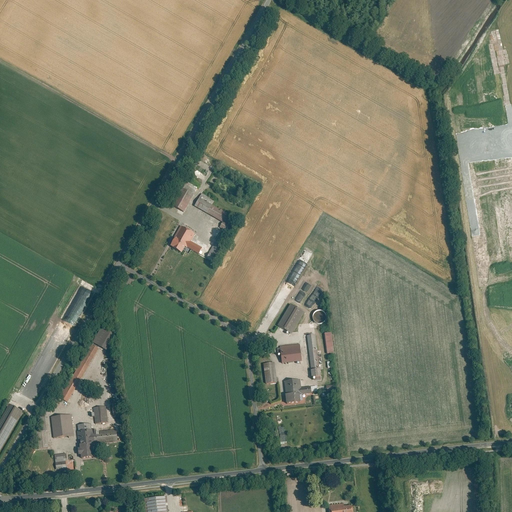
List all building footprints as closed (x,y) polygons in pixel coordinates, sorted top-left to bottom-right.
[(184,182),(171,206),(183,213),(196,189),(184,182)] [(181,255),(185,246),(215,262),(236,222),(211,208),(215,199),(203,193),(195,208),(207,215),(207,216),(225,227),(212,249),(194,239),(197,235),(180,225),(174,236),(178,237),(171,250),(181,255)] [(297,262),(278,302),(285,305),(304,266),(297,262)] [(303,304),(312,284),(306,281),(296,301),(303,304)] [(288,305),(277,327),(292,335),(304,312),(288,305)] [(311,320),(322,325),(327,315),(315,310),(311,320)] [(66,324),(58,339),(65,343),(73,328),(66,324)] [(100,327),(92,344),(107,351),(115,333),(100,327)] [(331,333),(324,334),(327,355),(334,354),(331,333)] [(318,375),(314,337),(308,338),(312,376),(318,375)] [(300,346),(279,348),(280,363),(301,361),(300,346)] [(91,349),(60,400),(66,403),(96,352),(91,349)] [(277,382),(274,364),(263,366),(265,384),(277,382)] [(297,380),(283,382),(285,403),(299,402),(299,396),(310,395),(309,388),(298,389),(297,380)] [(0,453),(24,411),(9,403),(0,419),(0,453)] [(107,421),(104,406),(94,408),(96,423),(107,421)] [(70,414),(50,417),(53,437),(73,434),(70,414)] [(48,449),(45,418),(40,418),(41,433),(35,434),(37,451),(48,449)] [(92,444),(119,440),(117,427),(90,431),(89,424),(78,426),(83,460),(94,458),(92,444)] [(56,453),(56,462),(67,461),(67,453),(56,453)] [(164,511),(164,501),(141,503),(141,511),(164,511)]
